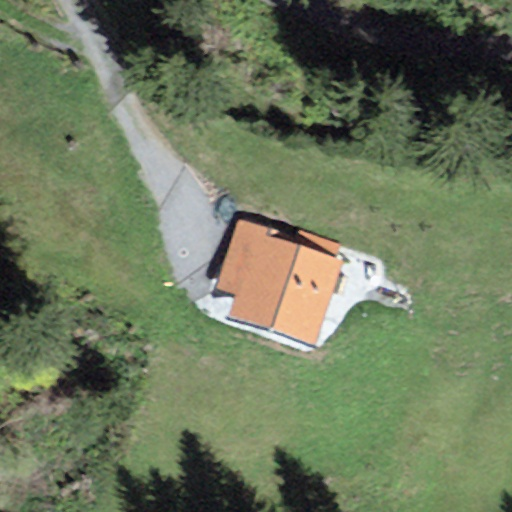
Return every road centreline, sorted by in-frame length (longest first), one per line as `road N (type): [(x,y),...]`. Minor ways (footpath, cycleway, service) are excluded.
road 1 (track): [(69,0),(133,114),(203,194)]
road 2 (track): [(287,0),(401,37),(511,53)]
